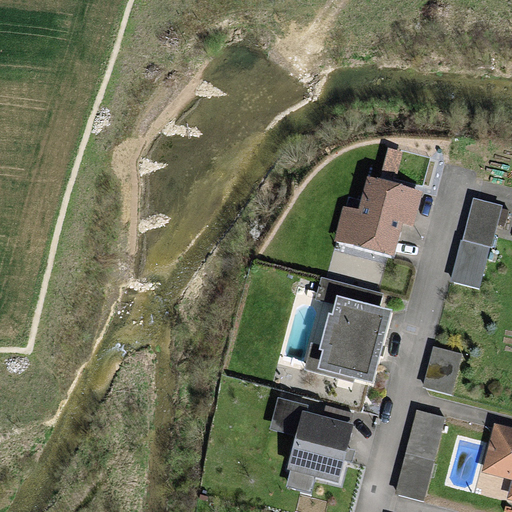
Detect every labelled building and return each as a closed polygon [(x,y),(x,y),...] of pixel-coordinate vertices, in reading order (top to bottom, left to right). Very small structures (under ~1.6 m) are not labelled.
[(329,246),(393,263),(411,197),(364,185),(356,214),(339,209),(329,246)] [(492,210),(466,203),(444,285),(470,292),(492,210)] [(374,381),(390,315),(333,302),(318,368),(374,381)] [(449,360),(425,354),(416,390),(441,395),(449,360)] [(373,422),(278,401),(274,422),(299,435),(291,469),(359,484),(373,422)] [(420,498),(439,421),(412,414),(392,491),(420,498)] [(511,511),(511,432),(490,427),(477,477),(506,485),(500,510),(506,511),(511,511)]
